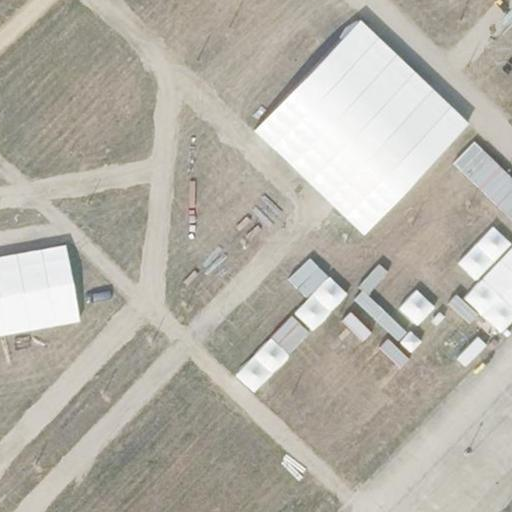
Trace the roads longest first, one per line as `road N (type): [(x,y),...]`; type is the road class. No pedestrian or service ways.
road 1 (track): [(25,511),(318,202),(103,0)]
road 2 (track): [(0,164),(365,511)]
road 3 (track): [(169,61),(146,303),(0,457)]
road 4 (track): [(368,0),(511,140)]
road 5 (track): [(0,198),(158,171)]
